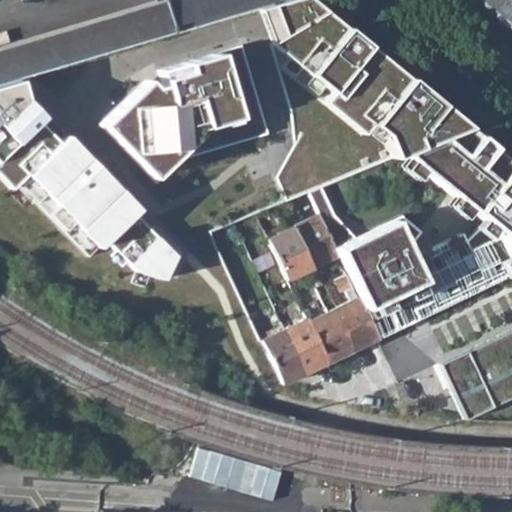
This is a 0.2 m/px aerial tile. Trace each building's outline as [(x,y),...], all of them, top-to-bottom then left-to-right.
[(0,85),(175,33),(166,0),(162,0),(0,48),(0,85)] [(166,0),(175,33),(261,7),(285,0),(166,0)] [(322,12),(307,0),(285,0),(261,7),(308,134),(283,175),(292,199),(307,193),(324,186),(463,127),(322,12)] [(511,0),(468,0),(511,35),(511,0)] [(8,32),(0,33),(0,45),(11,42),(8,32)] [(192,166),(271,142),(239,51),(147,90),(93,145),(144,204),(192,166)] [(136,245),(140,240),(0,93),(0,184),(93,281),(96,278),(136,245)] [(462,297),(480,289),(502,278),(511,273),(511,168),(510,167),(485,145),(463,127),(438,139),(399,155),(479,220),(462,243),(458,235),(410,257),(393,220),(358,237),(333,248),(337,257),(345,273),(375,338),(386,333),(405,324),(421,316),(443,306),(462,297)] [(307,193),(317,216),(333,248),(358,237),(337,212),(324,186),(307,193)] [(333,248),(317,216),(292,229),(310,270),(337,257),(333,248)] [(266,240),(286,281),(310,270),(292,229),(266,240)] [(171,278),(136,245),(96,278),(135,313),(171,278)] [(329,307),(349,350),(375,338),(345,273),(334,277),(340,290),(346,292),(349,298),(329,307)] [(303,320),(324,362),(349,350),(329,307),(325,309),(322,305),(309,310),(307,308),(299,311),(303,320)] [(324,362),(303,320),(282,329),(303,372),(324,362)] [(511,328),(440,364),(467,419),(511,397),(511,328)] [(259,339),(279,383),(303,372),(282,329),(259,339)]
